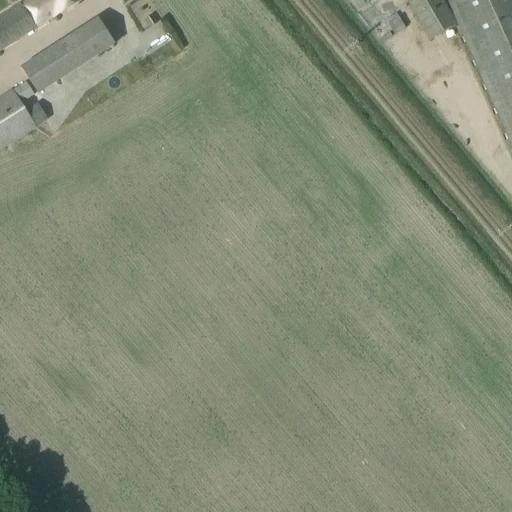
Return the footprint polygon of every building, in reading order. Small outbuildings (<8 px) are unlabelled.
[(83,0),(40,0),(53,20),(84,1),(83,0)] [(440,0),(412,0),(408,3),(431,41),(456,26),(440,0)] [(511,0),(457,0),(448,4),(511,149),(511,0)] [(18,8),(0,18),(0,52),(33,31),(18,8)] [(143,20),(149,28),(157,23),(151,15),(143,20)] [(97,21),(19,70),(36,97),(114,47),(97,21)] [(11,91),(0,98),(0,152),(34,130),(45,123),(36,108),(26,114),(11,91)]
